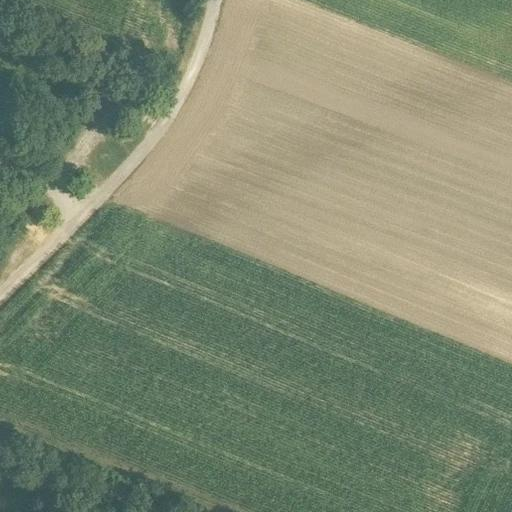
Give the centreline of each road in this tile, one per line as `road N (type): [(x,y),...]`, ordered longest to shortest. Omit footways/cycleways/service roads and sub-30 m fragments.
road 1 (track): [(0,434),(186,511)]
road 2 (track): [(0,16),(183,92)]
